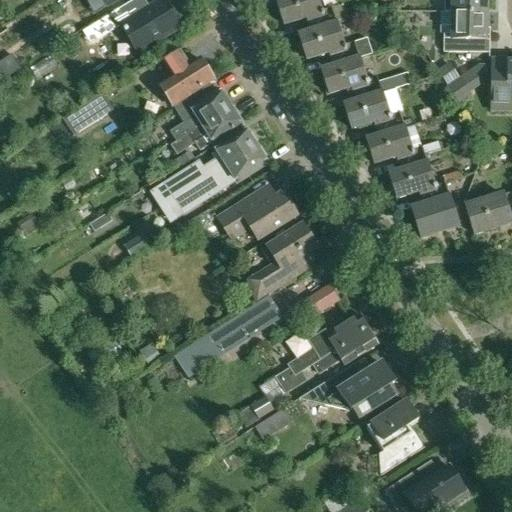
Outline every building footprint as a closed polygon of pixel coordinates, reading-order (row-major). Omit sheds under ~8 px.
[(83,0),(93,15),(107,7),(118,0),(83,0)] [(139,53),(180,27),(163,0),(159,0),(142,11),(135,0),(108,18),(115,30),(122,25),(139,53)] [(305,18),(310,32),(335,24),(330,9),(321,12),(316,0),(280,0),(275,1),(283,25),(305,18)] [(442,0),(443,12),(451,12),(485,13),(485,0),(442,0)] [(451,12),(443,12),(440,12),(439,35),(442,35),(441,53),(467,53),(468,41),(484,41),(485,13),(451,12)] [(335,24),(310,32),(297,36),(305,59),(327,52),(332,67),(358,58),(370,54),(365,38),(342,46),(335,24)] [(171,76),(159,84),(172,106),(213,81),(211,78),(213,77),(208,68),(206,70),(199,59),(189,66),(180,52),(163,63),(171,76)] [(350,87),(355,102),(380,94),(376,81),(374,77),(365,80),(358,58),(332,67),(320,70),(328,94),(350,87)] [(490,97),(490,112),(511,112),(511,62),(506,62),(507,59),(490,58),(490,62),(490,63),(490,77),(490,97)] [(447,87),(459,80),(449,64),(437,72),(447,87)] [(459,80),(447,87),(458,106),(471,97),(470,95),(486,84),(486,67),(479,66),(459,80)] [(391,76),(395,89),(409,85),(405,72),(391,76)] [(184,125),(170,134),(176,143),(188,135),(231,108),(227,102),(228,101),(223,92),(221,93),(220,91),(216,93),(211,84),(173,108),(184,125)] [(380,94),(355,102),(342,106),(350,130),(372,123),(377,138),(403,130),(397,112),(402,111),(395,89),(380,94)] [(102,94),(61,120),(72,138),(113,112),(105,100),(102,94)] [(447,103),(436,105),(439,118),(450,115),(447,103)] [(177,154),(195,143),(201,152),(242,125),(240,122),(241,121),(236,113),(235,114),(230,108),(179,141),(171,146),(177,154)] [(61,123),(49,131),(55,140),(67,133),(61,123)] [(198,163),(163,186),(173,201),(255,147),(253,144),(257,142),(251,133),(248,135),(245,130),(215,149),(220,157),(202,169),(198,163)] [(403,130),(377,138),(365,142),(373,164),(395,157),(400,172),(425,164),(420,148),(410,151),(403,130)] [(49,135),(24,150),(30,160),(55,145),(53,141),(49,135)] [(423,148),(421,149),(423,157),(426,156),(440,151),(437,143),(423,148)] [(257,150),(256,147),(173,201),(159,209),(170,226),(236,184),(235,182),(265,163),(263,159),(266,157),(261,148),(257,150)] [(126,157),(131,166),(137,162),(132,153),(126,157)] [(417,193),(422,207),(448,199),(443,183),(433,187),(425,164),(400,172),(388,176),(395,200),(417,193)] [(149,188),(160,181),(156,174),(144,180),(149,188)] [(510,221),(511,220),(511,192),(464,208),(467,220),(473,237),(511,225),(510,221)] [(229,240),(248,229),(256,241),(296,217),(281,193),(259,206),(252,195),(216,218),(229,240)] [(456,223),(467,220),(464,208),(463,204),(451,208),(448,199),(422,207),(410,211),(419,239),(457,227),(456,223)] [(94,234),(112,222),(107,215),(90,226),(94,234)] [(33,218),(17,227),(25,239),(40,229),(33,218)] [(316,249),(304,229),(301,225),(263,248),(263,249),(258,252),(265,264),(270,261),(272,264),(245,281),(248,286),(245,288),(254,302),(303,272),(296,260),(316,249)] [(142,235),(123,247),(131,260),(151,248),(142,235)] [(339,303),(330,288),(305,303),(314,318),(339,303)] [(270,297),(211,334),(223,353),(282,316),(270,297)] [(302,373),(313,366),(368,331),(359,316),(326,337),(324,333),(307,343),(312,350),(287,366),(290,370),(277,378),(282,385),(302,373)] [(368,331),(313,366),(317,372),(339,358),(344,366),(377,345),(368,331)] [(354,366),(354,365),(298,400),(298,401),(308,395),(313,403),(348,412),(352,409),(358,418),(395,395),(389,386),(393,384),(381,365),(361,377),(360,377),(360,378),(356,377),(354,378),(348,370),(354,366)] [(302,373),(282,385),(286,392),(306,379),(302,373)] [(93,398),(97,404),(108,397),(105,391),(93,398)] [(273,412),(265,398),(250,407),(258,421),(273,412)] [(381,453),(377,455),(379,477),(423,449),(413,432),(410,434),(406,428),(417,421),(406,403),(366,429),(381,453)] [(284,410),(269,420),(277,433),(292,424),(284,410)] [(449,467),(437,475),(421,485),(414,474),(385,493),(397,511),(402,511),(412,506),(415,511),(447,511),(449,511),(446,505),(465,493),(449,467)] [(367,511),(360,500),(341,511),(367,511)]
